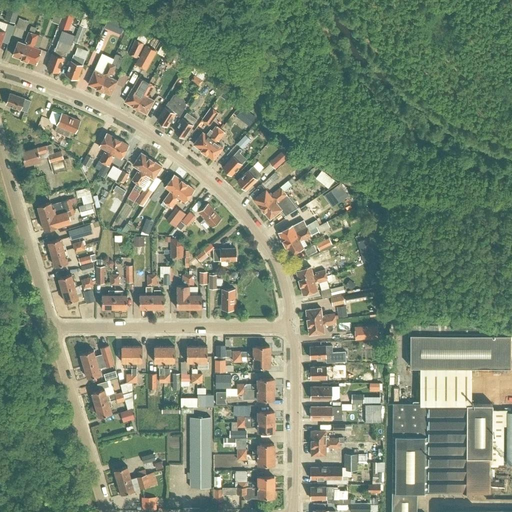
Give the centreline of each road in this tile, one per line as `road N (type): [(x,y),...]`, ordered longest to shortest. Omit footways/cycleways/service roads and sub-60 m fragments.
road 1 (residential): [(293,327),(275,262),(222,187),(133,123),(0,71)]
road 2 (residential): [(54,328),(293,327)]
road 3 (residential): [(54,328),(0,140)]
road 4 (residential): [(110,511),(54,328)]
road 5 (residential): [(294,511),(293,327)]
